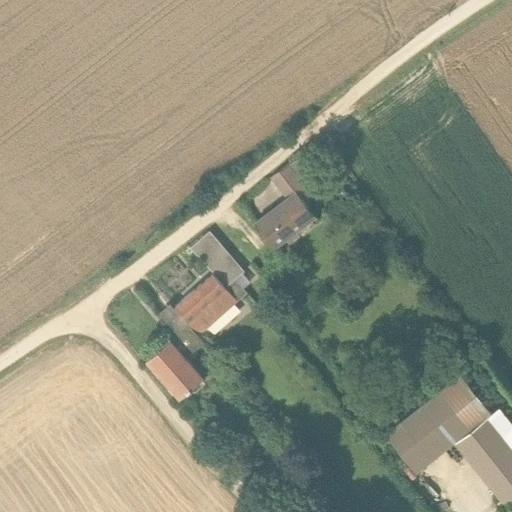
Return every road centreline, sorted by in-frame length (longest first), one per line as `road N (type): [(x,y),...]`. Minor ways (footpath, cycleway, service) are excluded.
road 1 (track): [(82,307),(490,0)]
road 2 (track): [(82,307),(258,511)]
